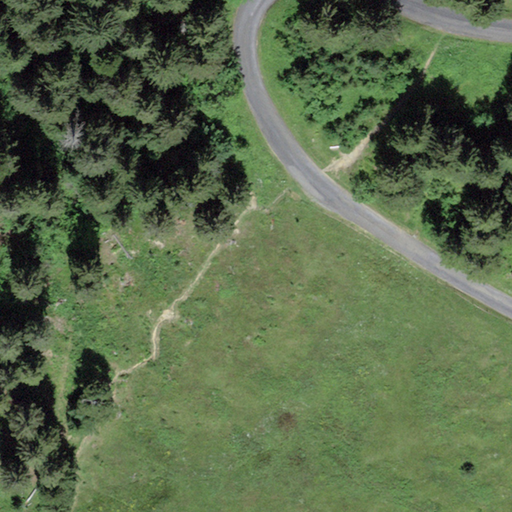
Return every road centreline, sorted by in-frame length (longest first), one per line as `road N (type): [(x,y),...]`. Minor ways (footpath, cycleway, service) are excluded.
road 1 (unclassified): [(511,302),(359,212),(273,132),(244,58),(243,36),(262,0)]
road 2 (unclassified): [(389,0),(511,34)]
